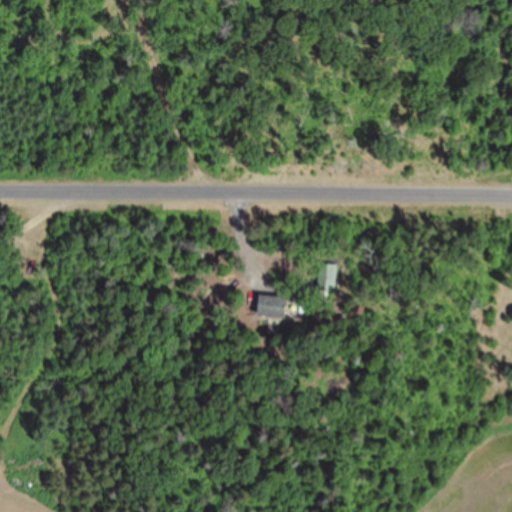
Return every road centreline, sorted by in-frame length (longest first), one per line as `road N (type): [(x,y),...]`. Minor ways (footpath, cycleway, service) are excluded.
road 1 (residential): [(511,178),(0,183)]
road 2 (residential): [(69,183),(87,228),(77,319),(0,428)]
